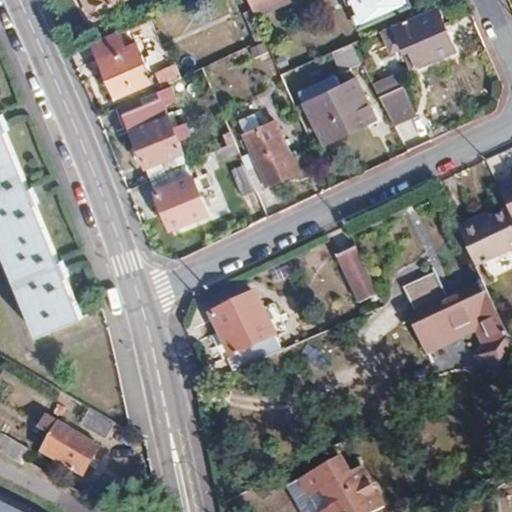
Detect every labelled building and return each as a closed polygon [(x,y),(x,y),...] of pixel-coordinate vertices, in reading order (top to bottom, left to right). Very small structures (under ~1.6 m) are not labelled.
[(82,0),(90,16),(124,0),(82,0)] [(411,7),(407,0),(346,0),(359,29),(411,7)] [(393,28),(404,53),(409,51),(417,68),(456,51),(437,8),(393,28)] [(154,81),(130,25),(93,42),(117,97),(154,81)] [(342,72),(362,63),(353,44),(334,53),(342,72)] [(412,70),(417,68),(409,51),(404,53),(412,70)] [(155,73),(162,88),(183,78),(176,63),(155,73)] [(281,76),(289,93),(301,87),(294,71),(281,76)] [(379,96),(405,85),(399,72),(373,84),(379,96)] [(336,75),(298,93),(324,146),(376,119),(357,79),(342,86),(336,75)] [(151,180),(189,164),(180,141),(191,136),(186,124),(175,128),(165,105),(178,100),(173,88),(159,93),(157,90),(120,107),(130,132),(151,180)] [(0,117),(0,246),(37,336),(82,318),(0,117)] [(255,157),(243,162),(245,165),(256,191),(305,170),(299,157),(293,160),(275,122),(245,135),(255,157)] [(222,136),(228,148),(235,144),(230,132),(222,136)] [(228,148),(199,160),(203,169),(240,154),(235,144),(228,148)] [(189,164),(151,180),(172,230),(210,215),(189,164)] [(242,198),(256,191),(245,165),(230,172),(242,198)] [(235,211),(226,182),(209,188),(204,174),(201,175),(215,218),(235,211)] [(508,209),(511,217),(511,186),(500,192),(508,209)] [(458,227),(477,268),(511,250),(511,217),(508,209),(492,217),(480,223),(478,218),(458,227)] [(489,213),(478,218),(480,223),(492,217),(489,213)] [(380,295),(358,248),(339,256),(361,304),(380,295)] [(507,333),(485,286),(448,303),(435,275),(405,289),(418,317),(412,319),(427,350),(480,326),(487,341),(507,333)] [(240,371),(284,351),(255,292),(212,314),(240,371)] [(511,344),(507,333),(487,341),(481,355),(503,368),(511,351),(511,344)] [(106,439),(115,423),(77,401),(69,413),(84,422),(81,425),(106,439)] [(47,415),(39,428),(51,436),(42,451),(85,476),(101,448),(47,415)] [(0,433),(0,452),(22,465),(30,452),(0,433)] [(351,474),(341,457),(302,479),(311,497),(323,490),(332,508),(323,511),(376,511),(386,507),(364,467),(351,474)] [(0,511),(21,511),(0,501),(0,511)]
